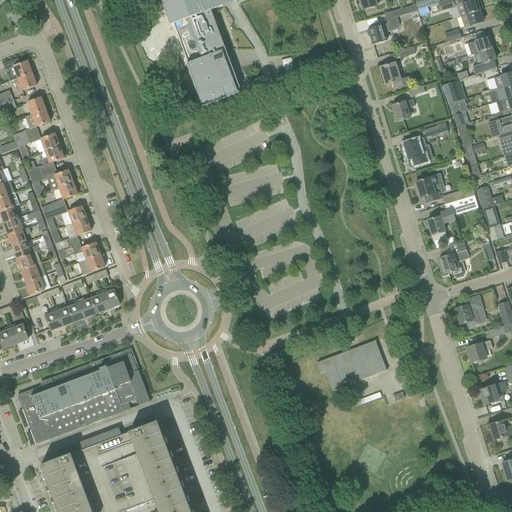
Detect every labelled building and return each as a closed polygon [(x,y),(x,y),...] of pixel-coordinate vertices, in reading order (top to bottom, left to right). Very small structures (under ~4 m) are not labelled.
[(239,0),(159,0),(169,26),(172,25),(187,64),(186,65),(201,108),(237,94),(236,90),(239,89),(232,70),(225,52),(211,14),(210,11),(221,7),(239,0)] [(358,0),(362,11),(378,6),(376,0),(358,0)] [(414,0),(417,10),(427,7),(437,4),(439,3),(438,0),(437,0),(414,0)] [(474,0),(461,4),(460,0),(452,0),(437,5),(439,12),(456,6),(459,18),(482,10),(478,0),(474,0)] [(396,18),(416,12),(414,6),(384,15),(387,25),(381,26),(367,30),(372,46),(386,42),(383,34),(397,30),(399,26),(396,18)] [(459,18),(463,29),(483,23),(479,11),(482,10),(459,18)] [(446,43),(461,39),(458,30),(443,34),(446,43)] [(479,53),(491,49),(488,38),(466,45),(470,56),(479,53)] [(457,54),(456,47),(445,49),(446,56),(457,54)] [(413,48),(397,53),(399,59),(415,55),(413,48)] [(479,53),(470,56),(470,57),(472,56),(476,66),(472,67),(474,76),(496,69),(493,61),(495,61),(491,49),(479,53)] [(27,62),(19,65),(17,59),(2,65),(9,83),(31,74),(27,62)] [(435,69),(442,66),(440,60),(433,62),(435,69)] [(409,78),(400,81),(394,64),(379,68),(385,87),(392,84),(394,89),(410,84),(409,78)] [(497,90),(511,85),(511,73),(493,79),(497,90)] [(21,92),(36,86),(31,74),(9,83),(16,80),(21,92)] [(459,81),(443,86),(449,105),(464,100),(459,81)] [(511,85),(497,90),(494,91),(498,102),(511,97),(511,85)] [(409,98),(424,93),(422,87),(407,92),(409,98)] [(0,104),(1,107),(13,102),(9,91),(0,94),(0,104)] [(511,97),(498,102),(495,103),(496,104),(499,114),(509,111),(511,109),(511,97)] [(24,119),(45,111),(41,99),(25,104),(30,116),(24,118),(24,119)] [(407,110),(414,107),(412,101),(405,103),(405,102),(391,107),(396,123),(410,118),(407,110)] [(3,113),(15,109),(13,102),(1,107),(3,113)] [(511,109),(509,111),(511,118),(494,123),(498,137),(511,132),(511,109)] [(28,131),(50,123),(45,111),(24,119),(28,131)] [(479,119),(479,118),(477,112),(468,115),(470,122),(479,119)] [(461,115),(452,117),(455,128),(456,128),(464,126),(461,115)] [(425,139),(448,133),(445,123),(436,126),(436,127),(422,131),(425,139)] [(14,143),(28,138),(25,132),(12,137),(14,142),(14,143)] [(511,132),(498,137),(500,142),(506,141),(509,140),(511,149),(502,152),(503,157),(511,155),(511,154),(511,132)] [(61,146),(58,137),(56,134),(38,141),(42,153),(61,146)] [(24,146),(30,144),(28,138),(14,143),(17,149),(19,149),(23,160),(29,158),(24,146)] [(425,155),(424,155),(419,140),(403,145),(408,161),(412,160),(414,167),(427,163),(425,155)] [(17,149),(14,143),(14,142),(2,147),(5,154),(17,149)] [(65,159),(65,155),(61,146),(42,153),(40,154),(42,160),(41,160),(43,167),(65,159)] [(474,159),(470,146),(462,148),(466,162),(474,159)] [(34,170),(33,167),(30,166),(25,168),(29,179),(41,174),(39,168),(34,170)] [(471,180),(479,178),(476,166),(468,169),(471,180)] [(57,189),(72,183),(68,171),(52,177),(57,189)] [(38,183),(44,181),(41,174),(29,179),(36,196),(42,194),(38,183)] [(438,194),(443,192),(438,176),(415,183),(420,199),(423,198),(425,204),(439,200),(438,194)] [(62,201),(77,195),(72,183),(57,189),(62,201)] [(0,198),(8,196),(8,195),(4,184),(0,185),(0,198)] [(493,207),(491,200),(487,187),(475,191),(481,210),(493,207)] [(444,206),(465,200),(463,192),(441,198),(444,206)] [(13,208),(19,206),(14,193),(8,195),(8,196),(0,198),(0,212),(13,208)] [(442,217),(426,221),(428,228),(431,237),(432,236),(444,232),(442,226),(455,222),(453,217),(478,210),(474,197),(465,200),(444,206),(445,210),(439,212),(440,215),(441,214),(442,217)] [(33,213),(38,211),(34,200),(29,202),(33,213)] [(43,215),(55,211),(53,205),(41,209),(43,215)] [(70,225),(86,219),(82,207),(66,213),(70,225)] [(499,227),(493,207),(481,210),(487,231),(499,227)] [(17,219),(13,208),(0,212),(0,217),(3,225),(17,219)] [(37,225),(43,223),(38,211),(33,213),(26,216),(29,222),(35,220),(37,225)] [(52,219),(57,217),(55,211),(43,215),(50,233),(56,231),(52,219)] [(7,237),(22,231),(17,219),(3,225),(7,237)] [(77,237),(91,232),(86,219),(70,225),(63,228),(68,240),(60,243),(56,231),(50,233),(57,252),(79,243),(77,237)] [(37,225),(40,231),(45,229),(43,223),(37,225)] [(490,242),(502,239),(499,227),(487,231),(490,242)] [(24,236),(30,234),(28,229),(22,232),(22,231),(7,237),(12,248),(26,243),(24,236)] [(46,249),(52,247),(47,235),(42,237),(46,249)] [(486,263),(493,261),(485,235),(482,236),(485,244),(481,245),(486,263)] [(441,259),(438,260),(441,271),(440,271),(442,278),(448,277),(447,276),(448,275),(452,274),(453,278),(457,280),(463,278),(465,274),(462,263),(469,260),(466,251),(463,242),(452,245),(455,255),(442,259),(441,259)] [(35,248),(29,250),(26,243),(12,248),(16,260),(31,255),(37,252),(35,248)] [(95,244),(81,249),(79,243),(57,252),(61,261),(81,253),(84,261),(100,255),(95,244)] [(51,261),(57,259),(52,247),(46,249),(51,261)] [(506,262),(503,253),(503,251),(495,253),(499,265),(506,262)] [(20,272),(35,266),(31,255),(16,260),(20,272)] [(82,276),(104,268),(100,255),(84,261),(84,262),(78,264),(82,276)] [(25,283),(39,278),(35,266),(20,272),(25,283)] [(59,285),(66,282),(61,270),(55,272),(58,278),(57,279),(59,285)] [(96,282),(108,277),(105,271),(94,275),(96,282)] [(87,285),(96,282),(94,275),(85,278),(87,285)] [(30,296),(50,288),(45,276),(40,279),(39,278),(25,283),(30,296)] [(73,289),(82,286),(80,281),(71,284),(73,289)] [(64,292),(73,289),(71,284),(62,287),(64,292)] [(50,298),(60,294),(58,289),(48,292),(50,298)] [(113,291),(106,294),(105,291),(101,293),(107,311),(119,306),(113,291)] [(42,301),(50,298),(48,292),(40,296),(42,301)] [(96,315),(107,311),(101,293),(96,295),(97,298),(91,301),(96,315)] [(464,307),(454,311),(458,326),(459,326),(466,323),(467,328),(480,324),(476,311),(482,309),(479,297),(466,301),(462,302),(464,307)] [(36,298),(25,301),(26,307),(38,305),(36,298)] [(91,301),(84,303),(82,300),(78,302),(85,319),(96,315),(91,301)] [(73,323),(85,319),(78,302),(74,303),(75,307),(68,309),(73,323)] [(504,327),(511,324),(511,319),(507,303),(498,306),(504,327)] [(14,311),(12,306),(3,309),(5,315),(14,311)] [(68,309),(61,312),(60,308),(55,310),(62,328),(73,323),(68,309)] [(50,332),(62,328),(55,310),(44,314),(45,317),(50,332)] [(22,326),(15,328),(14,325),(10,327),(16,345),(28,341),(22,326)] [(0,336),(5,349),(16,345),(10,327),(4,329),(5,332),(0,333),(0,336)] [(489,341),(505,336),(502,327),(486,332),(489,341)] [(375,342),(376,342),(375,341),(316,364),(320,374),(325,372),(332,392),(333,392),(333,391),(387,372),(386,372),(375,342)] [(484,351),(491,349),(489,342),(466,349),(470,364),(486,359),(484,351)] [(138,371),(137,372),(130,354),(126,356),(126,355),(97,366),(104,385),(116,415),(130,410),(127,403),(136,400),(139,407),(150,403),(138,371)] [(99,387),(104,385),(97,366),(86,370),(91,383),(97,381),(99,387)] [(97,381),(91,383),(86,370),(41,387),(52,415),(60,436),(116,415),(104,385),(99,387),(97,381)] [(483,407),(509,399),(504,383),(479,391),(483,407)] [(60,436),(52,415),(41,387),(17,396),(35,446),(60,436)] [(395,402),(404,399),(402,393),(393,397),(395,402)] [(494,441),(511,435),(511,429),(509,420),(489,426),(494,441)] [(183,488),(181,483),(181,482),(180,480),(168,448),(167,444),(166,444),(158,423),(159,423),(158,422),(155,423),(155,424),(146,427),(142,428),(137,430),(135,431),(133,432),(133,431),(131,432),(121,436),(118,429),(119,429),(119,428),(72,445),(73,446),(74,446),(77,453),(67,457),(67,456),(64,457),(65,458),(63,458),(60,459),(56,461),(55,461),(52,462),(44,465),(43,465),(39,467),(40,468),(43,474),(42,475),(44,478),(56,511),(123,511),(153,501),(155,506),(157,511),(189,511),(190,511),(184,496),(182,490),(184,490),(183,487),(183,488)] [(507,482),(511,479),(511,460),(501,464),(507,482)]
